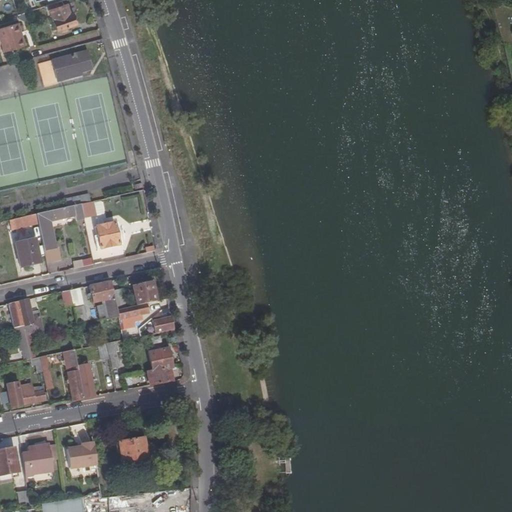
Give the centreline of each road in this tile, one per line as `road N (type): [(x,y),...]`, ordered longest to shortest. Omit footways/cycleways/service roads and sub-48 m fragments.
road 1 (residential): [(175,257),(108,0)]
road 2 (residential): [(202,386),(0,426)]
road 3 (residential): [(0,296),(175,257)]
road 4 (residential): [(202,386),(175,257)]
road 5 (residential): [(206,511),(202,386)]
